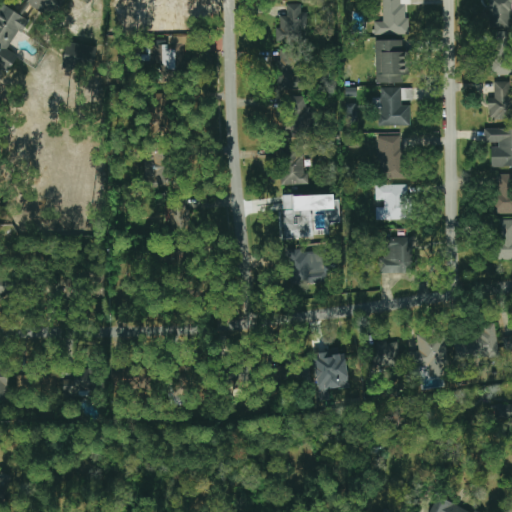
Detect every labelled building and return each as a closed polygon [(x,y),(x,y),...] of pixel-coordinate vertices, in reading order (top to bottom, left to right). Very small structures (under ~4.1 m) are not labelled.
[(173,5),(177,5),(176,0),(150,0),(151,20),(173,20),(173,5)] [(374,35),(407,35),(407,4),(409,4),(409,0),(382,0),(383,22),(374,22),(374,35)] [(510,28),(510,12),(511,12),(511,0),(488,0),(489,29),(510,28)] [(27,19),(0,3),(0,65),(9,71),(18,56),(9,50),(27,19)] [(301,4),(287,4),(287,16),(278,16),(278,43),(302,44),(302,26),(307,26),(307,12),(301,12),(301,4)] [(511,76),(511,64),(511,31),(491,32),(491,75),(511,76)] [(376,84),(404,83),(404,40),(375,41),(376,84)] [(62,67),(90,72),(95,47),(67,42),(62,67)] [(293,90),(295,50),(276,49),(274,90),(293,90)] [(511,82),(494,82),(494,98),(488,98),(489,120),(511,119),(511,90),(511,91),(511,82)] [(410,126),(410,102),(413,102),(413,88),(380,88),(381,126),(410,126)] [(289,97),(290,135),(311,134),(310,107),(306,107),(306,97),(289,97)] [(355,125),(355,105),(346,104),(345,125),(355,125)] [(511,128),(484,129),(484,145),(491,145),(491,167),(511,167),(511,128)] [(380,137),(381,180),(404,180),(404,136),(380,137)] [(302,146),(280,147),(281,186),(308,185),(308,173),(303,174),(302,146)] [(170,187),(168,151),(151,152),(153,188),(170,187)] [(494,214),(511,214),(511,175),(495,174),(494,214)] [(376,208),(376,220),(408,220),(407,185),(375,186),(376,200),(384,200),(384,208),(376,208)] [(281,238),(329,236),(329,223),(340,223),(339,201),(334,201),(333,195),(280,197),(281,238)] [(177,210),(173,226),(186,229),(189,213),(177,210)] [(511,260),(511,220),(498,220),(499,260),(511,260)] [(412,238),(377,238),(378,274),(412,273),(412,238)] [(325,282),(323,250),(288,252),(290,284),(325,282)] [(104,276),(92,276),(93,298),(105,297),(104,276)] [(0,278),(0,294),(15,294),(14,279),(0,278)] [(83,298),(82,278),(65,279),(66,299),(83,298)] [(495,323),(478,326),(479,336),(455,340),(458,360),(499,354),(495,323)] [(407,353),(408,368),(428,366),(429,377),(449,375),(444,331),(417,334),(418,351),(407,353)] [(511,336),(503,337),(505,350),(511,349),(511,336)] [(397,341),(375,343),(375,346),(366,347),(367,362),(379,362),(380,379),(400,377),(397,341)] [(345,351),(313,354),(317,390),(348,387),(345,351)] [(0,401),(8,402),(7,367),(0,367),(0,401)] [(61,379),(62,396),(91,396),(91,390),(99,389),(98,368),(81,369),(81,378),(61,379)] [(112,371),(112,386),(139,387),(139,388),(151,388),(151,378),(135,378),(135,372),(112,371)] [(36,375),(17,375),(17,391),(35,391),(36,375)] [(56,376),(45,375),(43,391),(54,393),(56,376)] [(511,404),(495,405),(495,419),(511,418),(511,404)] [(430,511),(477,511),(474,511),(473,511),(471,511),(437,497),(430,511)]
